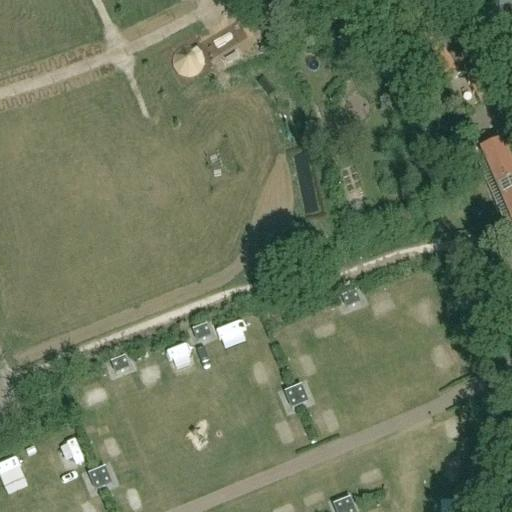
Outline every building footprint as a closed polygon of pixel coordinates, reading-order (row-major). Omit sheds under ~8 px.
[(511,0),(492,0),(497,20),(511,17),(511,0)] [(482,73),(453,17),(422,34),(449,85),(466,76),(481,105),(496,97),(483,73),(482,73)] [(511,146),(511,144),(502,148),(500,145),(483,152),(511,218),(511,146)] [(342,300),(346,311),(359,305),(355,295),(342,300)] [(193,333),(197,344),(210,339),(206,328),(193,333)] [(111,365),(115,376),(128,371),(124,360),(111,365)] [(286,395),(292,411),(308,404),(301,389),(286,395)] [(111,485),(105,470),(89,476),(96,492),(111,485)] [(354,511),(350,501),(334,508),(336,511),(354,511)]
